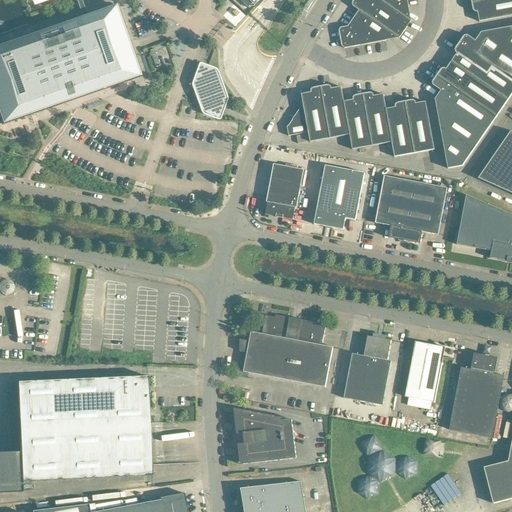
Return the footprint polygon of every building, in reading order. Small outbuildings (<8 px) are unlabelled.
[(75,0),(82,17),(0,45),(0,117),(2,125),(141,77),(116,6),(87,16),(81,0),(36,0),(37,1),(38,0),(75,0)] [(239,0),(249,9),(256,0),(239,0)] [(412,21),(403,16),(380,0),(354,0),(352,3),(353,6),(359,11),(391,33),(400,39),(412,21)] [(380,0),(403,16),(409,7),(407,0),(380,0)] [(511,16),(511,0),(481,0),(472,2),(474,11),(476,13),(478,12),(480,22),(511,16)] [(386,41),(391,33),(359,11),(348,27),(341,28),(339,31),(342,47),(345,49),(386,41)] [(511,27),(482,33),(476,41),(511,65),(511,27)] [(511,95),(511,65),(476,41),(468,35),(465,36),(455,50),(456,53),(457,54),(452,62),(508,101),(511,95)] [(154,49),(150,51),(155,68),(160,66),(154,49)] [(508,101),(452,62),(447,70),(445,68),(442,69),(433,83),(433,86),(441,91),(491,125),(508,101)] [(222,92),(216,76),(216,75),(215,74),(214,73),(213,72),(206,70),(202,68),(199,74),(196,73),(192,83),(192,84),(192,85),(192,86),(192,87),(193,89),(196,90),(196,92),(194,93),(201,111),(202,113),(202,114),(203,114),(204,115),(206,116),(216,119),(221,105),(221,103),(221,102),(218,94),(222,92)] [(350,135),(344,102),(342,87),(332,89),(331,87),(329,85),(320,87),(330,139),(350,135)] [(330,139),(320,87),(313,89),(311,91),(311,93),(302,95),(303,104),(309,133),(310,142),(330,139)] [(463,166),(491,125),(441,91),(435,100),(448,169),(463,166)] [(392,143),(386,109),(384,95),(374,96),(374,94),(371,93),(362,95),(372,146),(392,143)] [(372,146),(362,95),(355,96),(353,98),(354,100),(344,102),(350,135),(353,150),(372,146)] [(414,100),(405,102),(413,154),(435,150),(426,102),(416,104),(416,102),(414,100)] [(413,154),(405,102),(397,103),(395,106),(396,108),(386,109),(392,143),(395,157),(413,154)] [(309,133),(303,104),(287,128),(289,136),(309,133)] [(511,132),(479,179),(511,193),(511,132)] [(308,134),(297,136),(298,144),(309,142),(308,134)] [(304,170),(274,165),(267,203),(268,203),(266,215),(276,217),(283,219),(283,218),(293,220),(296,208),(297,208),(304,170)] [(326,166),(316,215),(314,225),(344,230),(346,219),(356,221),(365,173),(326,166)] [(385,176),(376,223),(392,227),(392,228),(391,227),(389,238),(399,240),(399,241),(411,243),(411,242),(421,244),(423,233),(439,235),(448,188),(385,176)] [(511,214),(467,195),(457,245),(492,252),(490,259),(507,262),(508,260),(511,260),(511,214)] [(326,388),(333,349),(333,348),(322,345),(326,327),(316,325),(317,323),(300,320),(300,322),(292,320),(292,318),(276,315),(276,318),(266,316),(263,334),(251,332),(244,372),(326,388)] [(243,326),(241,342),(249,343),(251,327),(243,326)] [(383,406),(392,362),(392,361),(388,361),(392,341),(383,340),(383,339),(383,338),(383,337),(383,336),(382,336),(381,335),(380,335),(379,335),(378,336),(377,336),(377,337),(377,338),(368,337),(364,356),(353,354),(344,399),(383,406)] [(443,363),(443,358),(446,348),(416,342),(413,357),(405,397),(435,403),(442,363),(443,363)] [(493,439),(504,380),(505,376),(495,374),(498,358),(490,357),(490,356),(483,355),(474,354),(471,370),(462,368),(449,430),(493,439)] [(152,476),(148,377),(18,382),(21,445),(22,482),(152,476)] [(297,458),(292,420),(234,409),(237,434),(244,434),(245,444),(238,445),(241,465),(297,458)] [(511,443),(511,452),(509,461),(484,468),(494,504),(511,499),(511,443)] [(0,493),(23,493),(22,482),(21,445),(0,445),(0,493)] [(306,511),(301,482),(246,488),(246,492),(242,493),(245,511),(306,511)] [(90,511),(89,505),(32,511),(187,511),(184,494),(160,498),(160,500),(96,511),(90,511)]
